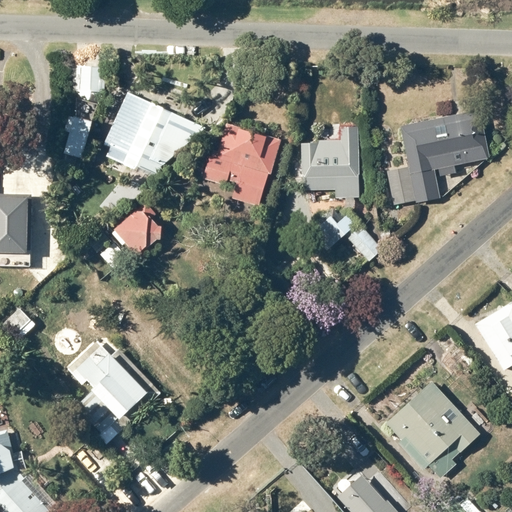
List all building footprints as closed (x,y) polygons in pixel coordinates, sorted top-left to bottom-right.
[(105,69),(80,68),(79,105),(104,106),(105,69)] [(213,131),(136,94),(109,146),(116,152),(113,158),(181,189),(213,131)] [(104,106),(79,105),(66,157),(88,161),(104,106)] [(486,159),(475,111),(400,128),(404,145),(379,151),(392,209),(439,198),(434,178),(455,173),(453,167),(486,159)] [(279,140),(224,125),(216,151),(210,149),(201,179),(234,188),(231,198),(260,207),(279,140)] [(357,126),(332,126),(332,141),(303,141),(303,190),(337,190),(337,199),(357,199),(357,126)] [(121,173),(100,206),(120,219),(145,180),(121,173)] [(0,236),(26,237),(26,199),(0,199),(0,236)] [(151,206),(118,230),(137,255),(170,232),(151,206)] [(370,267),(388,250),(355,215),(339,221),(334,216),(314,235),(333,255),(346,242),(370,267)] [(89,285),(77,274),(66,287),(78,297),(89,285)] [(511,299),(474,321),(504,374),(511,369),(511,299)] [(14,310),(0,322),(0,323),(17,342),(31,329),(14,310)] [(161,391),(111,333),(70,368),(94,395),(77,410),(103,440),(161,391)] [(483,432),(433,380),(387,424),(401,439),(398,445),(424,474),(431,468),(441,479),(461,462),(454,459),(483,432)] [(0,511),(57,511),(20,470),(14,433),(0,435),(0,511)] [(402,511),(366,469),(341,491),(358,511),(402,511)] [(477,511),(462,496),(446,511),(477,511)]
